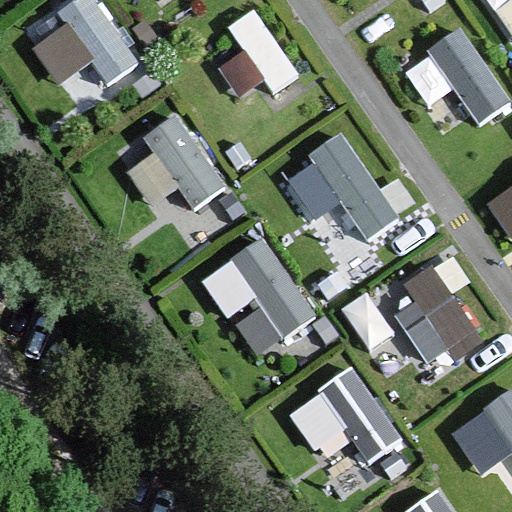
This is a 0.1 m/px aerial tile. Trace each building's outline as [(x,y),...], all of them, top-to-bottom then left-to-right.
[(38,43),(61,77),(97,52),(114,77),(148,53),(110,0),(66,0),(60,5),(71,20),(38,43)] [(249,44),(226,60),(252,96),(302,61),(259,0),(232,19),(249,44)] [(511,0),(496,0),(511,29),(511,0)] [(483,118),(511,98),(511,89),(466,20),(433,42),(483,118)] [(186,178),(197,198),(230,180),(193,114),(128,150),(154,196),(186,178)] [(374,231),(404,212),(351,127),(285,168),(315,214),(349,192),(374,231)] [(511,224),(511,180),(491,196),(511,224)] [(322,212),(339,248),(368,235),(351,198),(322,212)] [(267,227),(205,270),(260,349),(322,307),(267,227)] [(422,299),(402,310),(430,360),(484,330),(441,255),(407,274),(422,299)] [(355,433),(372,457),(408,433),(359,359),(291,404),(324,453),(355,433)] [(484,467),(511,446),(511,383),(454,425),(484,467)] [(464,511),(444,482),(401,511),(464,511)]
